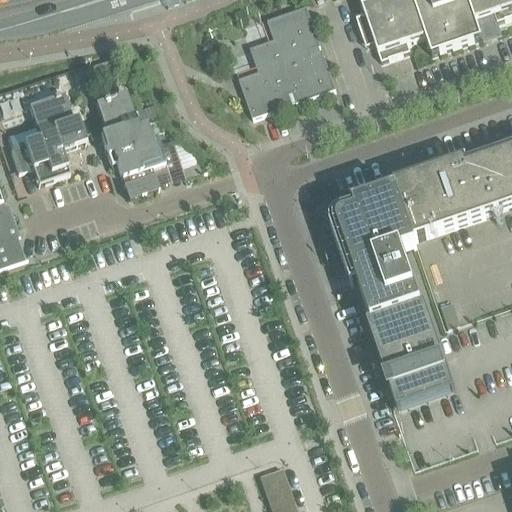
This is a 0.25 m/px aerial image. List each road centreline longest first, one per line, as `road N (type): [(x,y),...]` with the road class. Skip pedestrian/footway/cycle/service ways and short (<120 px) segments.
road 1 (unclassified): [(381,497),(269,178)]
road 2 (unclassified): [(511,70),(264,160),(269,178)]
road 3 (unclassified): [(269,178),(309,174),(511,102)]
road 4 (unclassified): [(40,227),(99,209),(128,220),(269,178)]
road 5 (unclassified): [(381,497),(511,455)]
